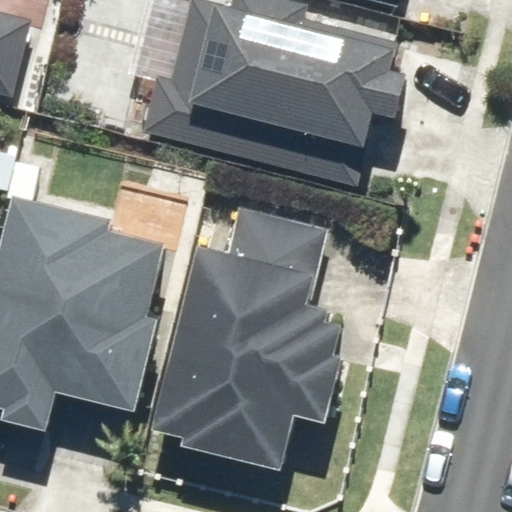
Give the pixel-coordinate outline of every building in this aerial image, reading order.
[(0,0),(0,92),(25,99),(44,21),(0,10),(0,0)] [(172,78),(158,134),(372,186),(382,145),(391,147),(399,114),(423,119),(434,73),(416,69),(421,49),(415,48),(417,43),(320,20),(324,5),(301,0),(248,0),(248,4),(242,3),(241,6),(215,0),(206,0),(186,81),(172,78)] [(378,0),(411,8),(413,0),(378,0)] [(138,220),(41,196),(0,359),(0,401),(32,409),(29,419),(74,430),(83,391),(163,411),(186,318),(175,316),(192,245),(135,231),(138,220)] [(244,251),(226,246),(180,430),(211,437),(209,446),(308,470),(322,415),(354,423),(370,358),(363,356),(370,327),(354,322),(357,309),(335,304),(342,275),(334,273),(344,231),(255,208),(244,251)]
